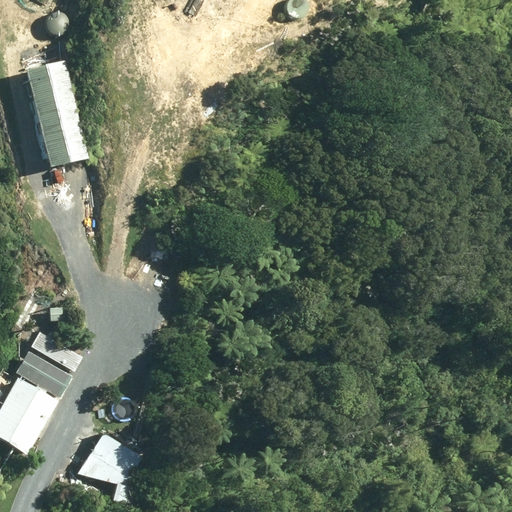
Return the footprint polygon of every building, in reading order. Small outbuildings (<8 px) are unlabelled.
[(275,9),(275,12),(275,15),(276,17),(277,20),(278,23),(280,25),(283,26),(285,28),(288,29),(291,29),(294,29),(297,28),(300,27),(302,25),(304,23),(306,21),(307,18),(308,16),(308,13),(308,10),(308,7),(306,4),(305,2),(303,0),(279,0),(279,1),(277,3),(276,6),(275,9)] [(214,62),(221,78),(249,65),(241,49),(214,62)] [(67,63),(32,71),(55,170),(90,162),(67,63)] [(150,273),(129,262),(109,300),(130,311),(150,273)] [(45,336),(36,350),(72,372),(81,359),(45,336)] [(155,345),(138,336),(127,357),(143,366),(155,345)] [(28,355),(18,374),(65,398),(74,379),(28,355)] [(118,367),(105,370),(114,412),(127,409),(118,367)] [(59,399),(21,378),(0,416),(0,437),(30,453),(59,399)] [(118,506),(128,459),(95,441),(86,447),(68,481),(68,489),(118,506)]
